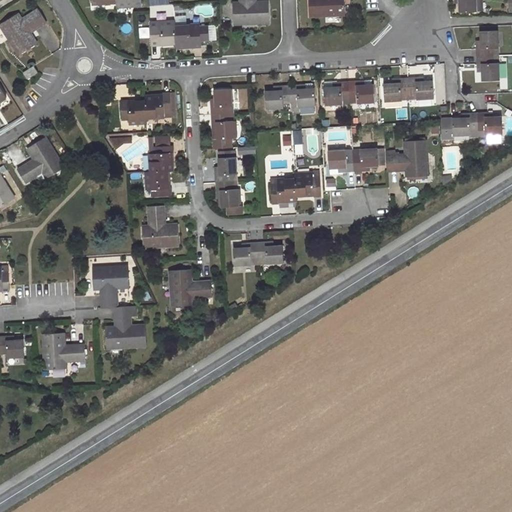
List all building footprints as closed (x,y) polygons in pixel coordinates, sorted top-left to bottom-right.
[(234,3),(235,24),(270,22),(269,2),(256,2),(255,0),(240,0),(241,3),(234,3)] [(309,0),(310,15),(345,14),(344,0),(309,0)] [(459,0),(460,3),(460,12),(478,11),(478,0),(459,0)] [(18,13),(0,24),(0,25),(18,55),(37,43),(30,33),(46,23),(38,10),(22,20),(18,13)] [(175,22),(151,24),(152,44),(177,43),(176,27),(175,22)] [(200,26),(200,25),(176,27),(177,43),(177,47),(202,45),(201,41),(209,41),(208,26),(200,26)] [(497,30),(481,31),(481,41),(481,44),(477,44),(477,56),(495,56),(495,48),(498,48),(497,30)] [(482,71),(482,80),(499,79),(499,62),(495,62),(495,56),(477,56),(478,68),(482,68),(482,71)] [(38,73),(33,66),(23,72),(27,79),(38,73)] [(384,84),(385,101),(386,108),(403,107),(403,100),(402,95),(410,95),(409,77),(397,78),(397,83),(394,83),(384,84)] [(435,98),(434,80),(424,81),(421,81),(421,77),(409,77),(410,95),(418,95),(418,99),(435,98)] [(375,102),(375,84),(365,85),(362,85),(362,81),(349,82),(350,99),(358,98),(358,103),(375,102)] [(350,99),(349,82),(338,82),(338,87),(334,87),(325,87),(326,105),(343,104),(343,99),(350,99)] [(316,106),(315,88),(305,89),(302,89),(302,84),(290,85),(291,103),(298,102),(299,107),(316,106)] [(275,91),(266,91),(267,109),(284,108),(284,104),(291,103),(290,85),(278,86),(279,90),(275,91)] [(233,89),(214,90),(215,100),(216,102),(211,103),(212,115),(229,113),(229,106),(233,106),(233,89)] [(176,104),(175,92),(164,93),(164,96),(146,97),(146,101),(147,117),(166,116),(166,113),(172,112),(172,104),(176,104)] [(128,99),(121,100),(122,120),(129,120),(129,123),(148,122),(147,117),(146,101),(128,102),(128,99)] [(166,113),(166,116),(177,116),(176,104),(172,104),(172,112),(166,113)] [(504,134),(503,116),(494,116),(490,117),(490,112),(477,113),(478,130),(486,130),(486,135),(504,134)] [(214,139),(215,147),(233,146),(232,138),(235,138),(234,120),(230,121),(229,113),(212,115),(212,126),(217,126),(218,139),(214,139)] [(463,118),(453,118),(454,136),(472,135),(471,130),(478,130),(477,113),(466,113),(466,118),(463,118)] [(35,159),(18,169),(27,182),(43,172),(47,178),(65,167),(46,137),(29,148),(35,159)] [(428,177),(426,140),(405,141),(405,154),(386,155),(387,171),(407,170),(407,177),(428,177)] [(175,145),(155,146),(156,153),(152,153),(153,172),(169,171),(173,170),(172,152),(175,152),(175,145)] [(378,148),(353,149),(354,172),(367,171),(366,166),(370,166),(379,165),(379,164),(384,164),(383,149),(378,149),(378,148)] [(353,149),(329,151),(330,169),(339,168),(343,168),(343,172),(354,172),(353,149)] [(237,156),(219,157),(219,167),(219,170),(215,170),(216,183),(234,181),(238,181),(237,156)] [(153,188),(153,196),(173,194),(172,188),(170,188),(169,171),(153,172),(149,172),(149,189),(153,188)] [(0,172),(0,207),(15,198),(0,172)] [(321,196),(320,176),(314,176),(314,173),(295,174),(295,179),(296,195),(315,194),(315,197),(321,196)] [(279,183),(271,184),(272,204),(280,203),(280,201),(290,200),(294,200),(296,200),(296,195),(295,179),(279,180),(279,183)] [(239,205),(238,188),(234,188),(234,181),(216,183),(216,194),(221,194),(221,197),(221,207),(227,206),(228,213),(242,212),(242,205),(239,205)] [(165,205),(149,206),(150,225),(143,226),(144,247),(180,244),(179,224),(166,224),(165,205)] [(284,262),(283,244),(274,245),(270,245),(270,241),(258,242),(259,259),(267,259),(267,263),(284,262)] [(244,247),(234,247),(235,265),(253,264),(252,260),(259,259),(258,242),(247,242),(247,247),(244,247)] [(129,266),(93,267),(94,289),(102,289),(103,308),(115,307),(118,307),(117,287),(130,287),(129,266)] [(10,291),(9,270),(3,271),(2,267),(0,267),(0,288),(4,289),(4,291),(10,291)] [(192,269),(171,270),(173,306),(194,304),(194,297),(213,296),(212,281),(192,282),(192,269)] [(107,348),(147,346),(146,325),(131,325),(131,316),(137,315),(136,306),(118,307),(115,307),(116,326),(106,326),(107,348)] [(65,332),(45,333),(46,369),(67,368),(67,360),(86,359),(85,344),(66,345),(65,332)] [(25,356),(24,338),(15,339),(11,339),(11,335),(0,335),(0,350),(0,354),(8,354),(8,358),(25,356)]
